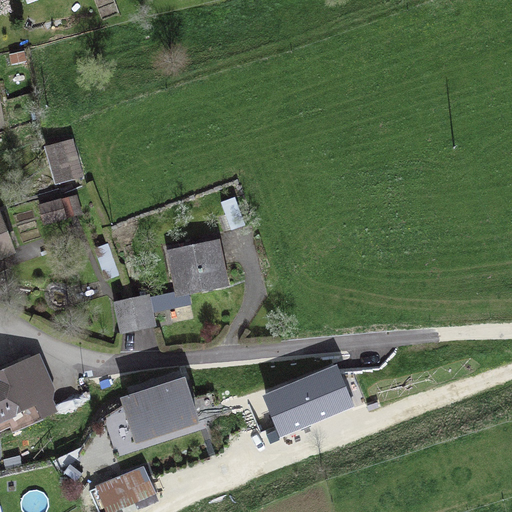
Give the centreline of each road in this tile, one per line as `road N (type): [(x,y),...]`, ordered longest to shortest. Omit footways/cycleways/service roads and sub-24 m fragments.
road 1 (track): [(511,369),(161,511)]
road 2 (track): [(173,358),(511,330)]
road 3 (residential): [(0,323),(93,360),(173,358)]
